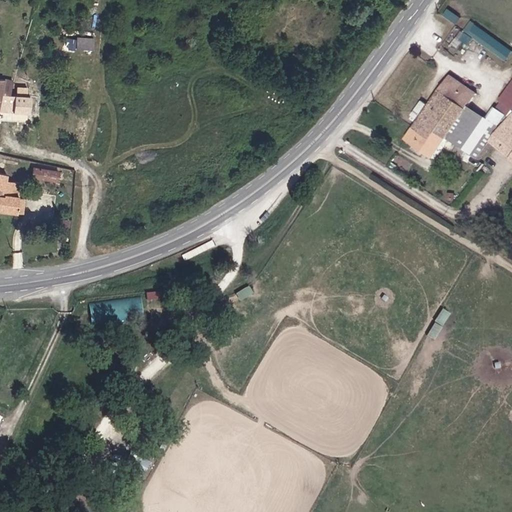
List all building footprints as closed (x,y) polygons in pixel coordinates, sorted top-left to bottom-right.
[(508,59),(511,54),(511,45),(472,19),(465,31),(508,59)] [(77,35),(76,47),(94,48),(95,36),(77,35)] [(17,84),(19,78),(0,76),(0,144),(10,110),(13,98),(17,84)] [(447,78),(403,143),(430,161),(444,140),(475,162),(487,143),(500,126),(469,105),(473,96),(447,78)] [(33,87),(17,84),(13,98),(29,103),(33,87)] [(32,104),(40,107),(44,95),(35,93),(32,104)] [(29,103),(13,98),(10,110),(36,118),(40,107),(32,104),(29,103)] [(511,138),(511,111),(511,110),(500,126),(487,143),(502,151),(510,137),(511,138)] [(511,138),(510,137),(502,151),(511,158),(511,138)] [(47,162),(25,160),(24,169),(47,170),(47,162)] [(0,207),(14,211),(22,184),(9,181),(11,173),(0,170),(0,207)] [(143,314),(140,294),(88,302),(91,322),(143,314)] [(435,319),(441,323),(449,312),(443,307),(435,319)] [(433,321),(428,334),(435,337),(440,324),(433,321)]
